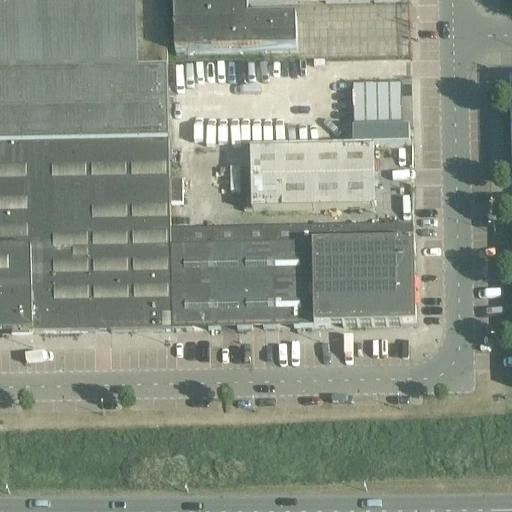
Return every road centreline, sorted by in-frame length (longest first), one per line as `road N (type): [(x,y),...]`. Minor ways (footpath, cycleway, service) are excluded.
road 1 (unclassified): [(0,392),(442,380),(463,353),(453,35)]
road 2 (tertiary): [(495,510),(0,511)]
